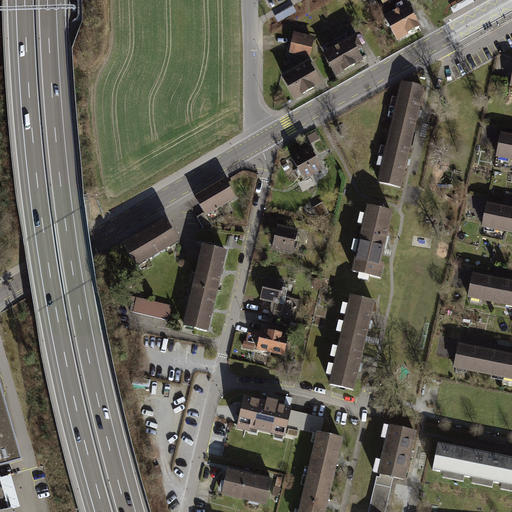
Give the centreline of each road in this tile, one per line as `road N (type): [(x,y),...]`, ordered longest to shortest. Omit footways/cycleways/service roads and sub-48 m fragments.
road 1 (motorway): [(131,511),(79,286),(52,0)]
road 2 (motorway): [(20,0),(39,232),(99,511)]
road 3 (secondary): [(0,294),(260,141)]
road 4 (secondary): [(260,141),(511,0)]
road 5 (residential): [(260,141),(264,179),(217,385)]
road 6 (residential): [(217,385),(273,387),(366,409)]
road 7 (residential): [(217,385),(186,511)]
